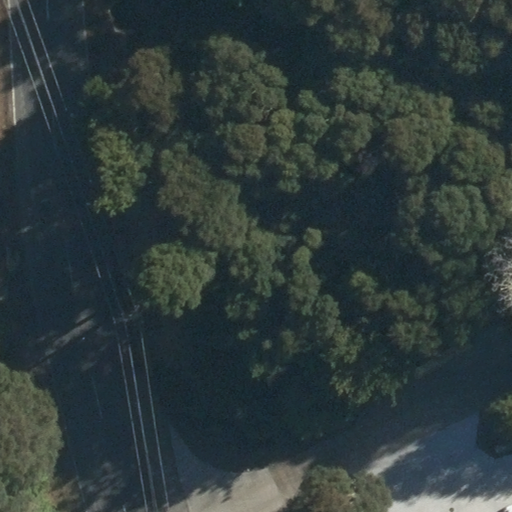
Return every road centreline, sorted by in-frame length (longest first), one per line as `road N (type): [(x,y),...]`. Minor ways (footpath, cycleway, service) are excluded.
road 1 (tertiary): [(49,0),(74,291),(128,511)]
road 2 (track): [(233,511),(429,408),(511,377)]
